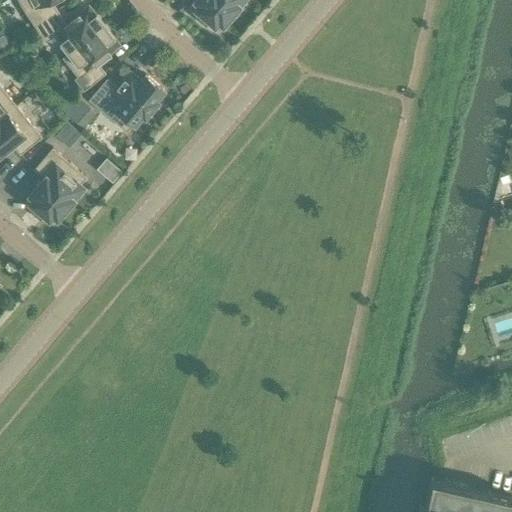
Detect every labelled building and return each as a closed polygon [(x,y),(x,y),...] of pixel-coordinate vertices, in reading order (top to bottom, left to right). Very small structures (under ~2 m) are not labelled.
[(51,0),(18,0),(24,10),(34,24),(37,22),(57,9),(51,0)] [(194,0),(199,4),(195,8),(214,24),(218,20),(222,23),(241,0),(194,0)] [(94,12),(88,5),(79,12),(78,11),(77,12),(77,13),(66,22),(57,9),(37,22),(34,24),(45,41),(54,33),(68,51),(69,52),(104,23),(95,11),(94,12)] [(111,52),(110,51),(119,44),(113,36),(114,35),(104,23),(69,52),(68,51),(62,56),(77,75),(74,77),(83,89),(105,72),(97,61),(108,52),(109,53),(111,52)] [(106,77),(88,98),(126,130),(142,112),(144,114),(157,99),(154,97),(162,88),(145,73),(140,79),(129,71),(117,86),(106,77)] [(0,116),(16,104),(0,84),(0,116)] [(67,104),(81,123),(95,113),(82,94),(67,104)] [(41,135),(16,104),(0,117),(0,151),(11,143),(19,153),(41,135)] [(55,134),(69,146),(81,132),(67,120),(55,134)] [(86,176),(52,146),(33,167),(43,176),(29,193),(33,197),(30,201),(48,217),(52,213),(56,217),(83,186),(79,183),(86,176)] [(116,177),(123,166),(107,155),(99,166),(116,177)] [(424,506),(419,505),(418,507),(428,509),(427,511),(511,511),(511,495),(435,478),(431,477),(424,506)]
